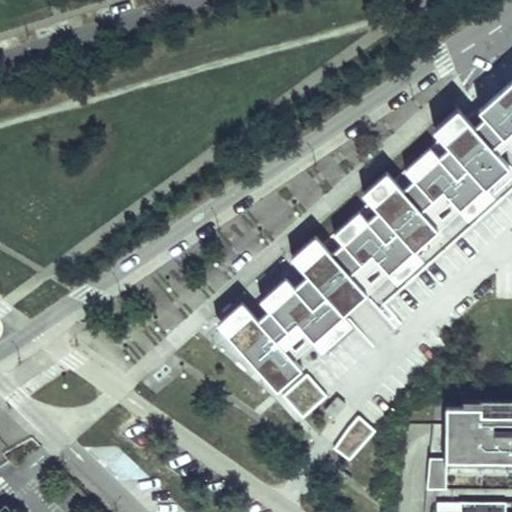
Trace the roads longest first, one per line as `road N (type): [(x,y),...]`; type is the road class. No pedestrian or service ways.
road 1 (residential): [(30,328),(89,299),(511,11)]
road 2 (residential): [(290,511),(30,328)]
road 3 (residential): [(0,376),(139,511)]
road 4 (residential): [(181,0),(0,57)]
